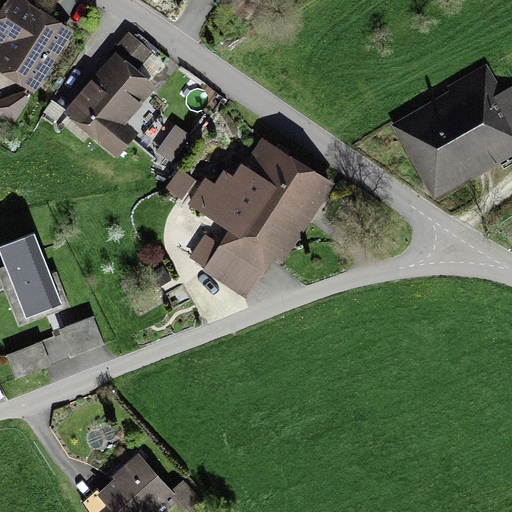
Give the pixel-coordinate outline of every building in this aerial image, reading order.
[(260,0),(219,0),(220,0),(243,20),(260,0)] [(63,33),(12,1),(0,20),(0,32),(8,38),(7,43),(9,47),(14,50),(4,65),(32,82),(63,33)] [(110,56),(118,63),(132,75),(151,53),(129,34),(110,56)] [(144,87),(132,75),(118,63),(72,116),(118,155),(132,136),(119,125),(130,112),(126,109),(144,87)] [(438,111),(407,128),(436,179),(510,137),(508,134),(511,131),(511,87),(502,93),(487,66),(454,85),(463,100),(439,114),(438,111)] [(190,147),(175,136),(156,162),(172,174),(184,157),(183,156),(190,147)] [(318,176),(268,144),(250,171),(244,167),(236,179),(227,173),(202,211),(231,229),(220,245),(209,238),(195,260),(206,267),(219,246),(257,270),(268,253),(277,259),(288,243),(278,237),(318,176)] [(192,180),(179,171),(168,186),(181,196),(192,180)] [(34,233),(0,245),(0,249),(27,319),(62,306),(34,233)] [(171,492),(142,458),(101,494),(111,506),(104,511),(150,511),(172,493),(189,511),(204,511),(207,510),(183,482),(171,492)]
